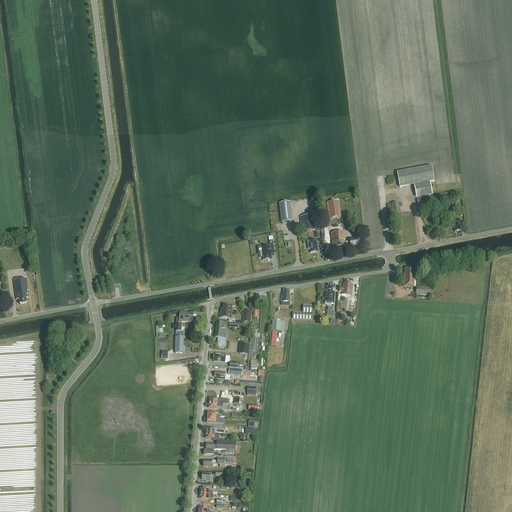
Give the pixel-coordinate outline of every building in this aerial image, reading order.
[(434,181),(431,166),(397,173),(400,187),(414,185),(416,195),(431,192),(429,182),(434,181)] [(460,191),(428,197),(417,199),(418,207),(429,205),(462,199),(460,191)] [(341,217),(339,201),(327,202),(329,219),(341,217)] [(292,222),(291,204),(290,202),(280,203),(280,206),(281,223),(292,222)] [(314,231),(312,216),(300,217),(302,232),(314,231)] [(359,246),(358,239),(349,240),(349,241),(346,241),(344,232),(330,233),(332,247),(344,246),(344,244),(350,243),(350,247),(359,246)] [(318,252),(316,240),(307,241),(308,250),(310,250),(310,253),(318,252)] [(273,241),(269,241),(270,247),(262,248),(262,251),(259,252),(260,258),(263,258),(263,261),(272,260),(271,251),(274,251),(273,241)] [(403,275),(403,287),(416,287),(417,269),(404,269),(404,275),(403,275)] [(26,278),(14,280),(16,300),(19,300),(20,305),(27,304),(26,299),(27,299),(27,295),(28,294),(27,291),(28,291),(26,278)] [(340,287),(339,292),(342,292),(342,295),(351,296),(352,292),(352,284),(350,284),(350,282),(345,282),(345,284),(343,283),(343,287),(340,287)] [(325,301),(334,301),(335,292),(332,292),(333,286),(328,286),(328,287),(327,287),(327,291),(326,291),(325,301)] [(416,287),(416,296),(430,296),(431,288),(416,287)] [(281,297),(281,302),(290,303),(290,296),(289,296),(290,290),(283,290),(283,296),(282,296),(281,296),(281,297)] [(221,313),(220,318),(231,319),(232,306),(224,305),(223,310),(222,310),(222,314),(221,313)] [(293,313),(293,320),(312,320),(312,317),(312,305),(303,305),(303,313),(297,313),(294,313),(293,313)] [(244,310),(242,322),(243,322),(243,324),(249,324),(249,323),(250,323),(251,311),(244,310)] [(176,318),(176,332),(181,332),(181,322),(190,323),(196,323),(196,314),(190,313),(190,314),(187,313),(187,312),(185,311),(185,313),(180,313),(180,318),(176,318)] [(273,321),(273,331),(280,332),(281,322),(285,322),(273,321)] [(226,330),(216,329),(215,338),(218,338),(218,341),(225,342),(226,330)] [(183,332),(181,332),(176,332),(175,353),(185,354),(185,347),(183,347),(183,332)] [(241,344),(240,354),(247,355),(248,345),(241,344)] [(214,362),(225,363),(226,356),(215,355),(215,356),(213,356),(213,360),(214,361),(214,362)] [(216,379),(225,380),(229,380),(230,375),(225,375),(226,373),(216,372),(216,373),(215,373),(214,377),(216,377),(216,379)] [(247,396),(258,397),(258,392),(257,391),(257,388),(248,387),(247,394),(247,396)] [(218,404),(209,403),(208,408),(212,408),(213,408),(214,409),(217,409),(217,407),(226,408),(226,411),(226,412),(238,413),(238,407),(226,406),(227,404),(223,404),(221,404),(218,403),(218,404)] [(227,442),(217,441),(217,442),(217,445),(207,445),(207,444),(206,444),(206,450),(204,450),(204,455),(213,456),(213,457),(219,457),(219,454),(214,454),(214,450),(223,451),(223,453),(226,453),(226,454),(235,454),(236,442),(227,441),(227,442)] [(224,468),(225,464),(236,465),(237,460),(217,459),(217,464),(218,464),(218,465),(220,465),(219,467),(224,468)] [(210,481),(213,482),(214,475),(211,475),(202,474),(201,480),(206,481),(205,482),(210,482),(210,481)]
